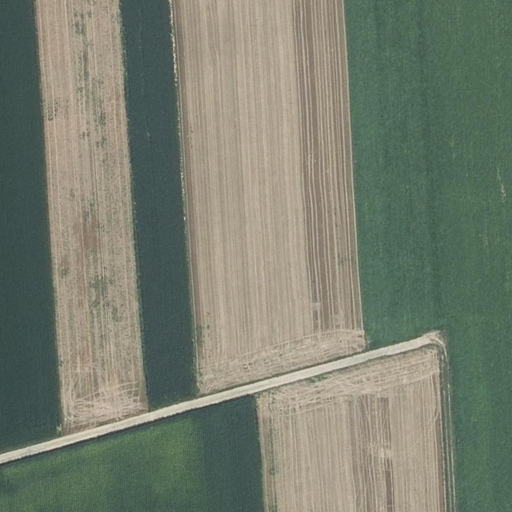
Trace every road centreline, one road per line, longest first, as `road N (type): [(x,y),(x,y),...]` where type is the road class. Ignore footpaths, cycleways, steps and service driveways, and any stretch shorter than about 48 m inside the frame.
road 1 (track): [(450,337),(0,462)]
road 2 (track): [(450,337),(457,511)]
